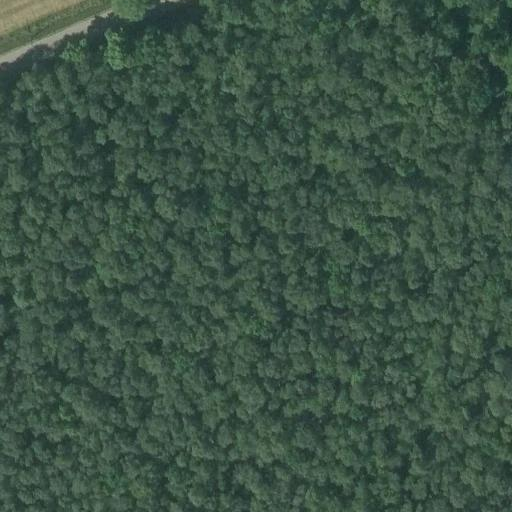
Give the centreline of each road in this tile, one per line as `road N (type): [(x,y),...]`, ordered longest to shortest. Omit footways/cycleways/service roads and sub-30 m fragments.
road 1 (track): [(511,263),(0,460)]
road 2 (unclassified): [(0,68),(165,0)]
